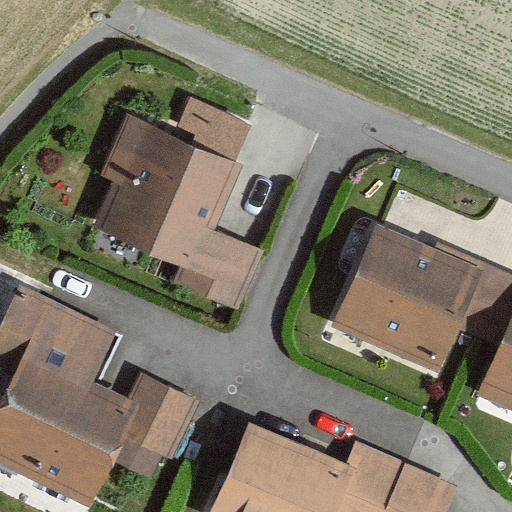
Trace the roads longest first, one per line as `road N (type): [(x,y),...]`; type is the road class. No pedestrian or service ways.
road 1 (residential): [(238,362),(433,448),(497,511)]
road 2 (residential): [(347,120),(238,362)]
road 3 (residential): [(347,120),(142,29)]
road 4 (residential): [(64,285),(238,362)]
road 5 (residential): [(511,191),(347,120)]
